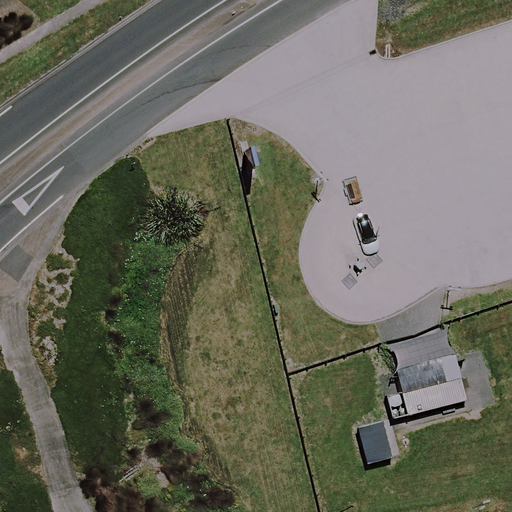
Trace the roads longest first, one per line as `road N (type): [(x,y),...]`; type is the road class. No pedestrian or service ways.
road 1 (unclassified): [(292,0),(284,13),(179,78),(0,226)]
road 2 (unclassified): [(0,141),(107,53),(194,0)]
